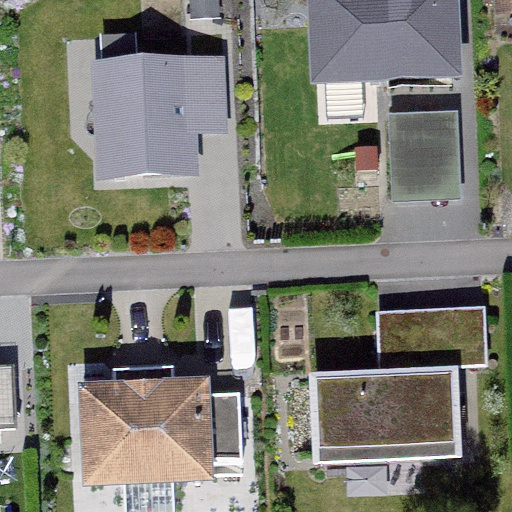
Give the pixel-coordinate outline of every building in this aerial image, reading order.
[(453,75),(450,0),(316,0),(319,79),(453,75)] [(218,89),(216,66),(192,67),(193,90),(218,89)] [(98,77),(103,179),(184,176),(179,73),(98,77)] [(453,119),(384,122),(387,202),(456,199),(453,119)] [(477,318),(454,319),(456,370),(479,369),(477,318)] [(0,433),(11,433),(9,373),(0,372),(0,433)] [(451,453),(448,382),(312,388),(314,459),(451,453)] [(238,468),(236,400),(197,402),(197,395),(83,400),(87,486),(201,481),(201,469),(238,468)]
